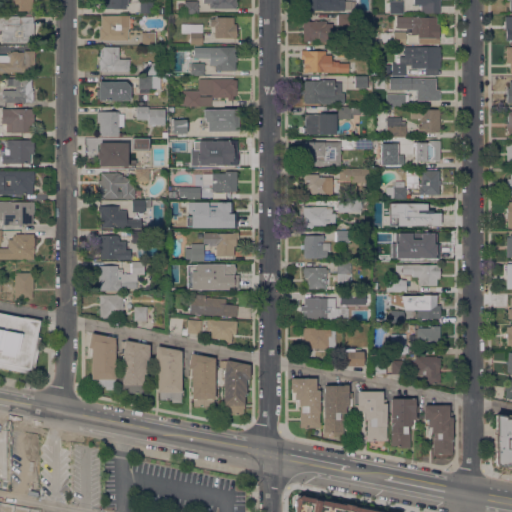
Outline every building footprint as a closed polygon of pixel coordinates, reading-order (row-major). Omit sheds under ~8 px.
[(11,0),(33,0),(33,10),(11,10),(11,0)] [(99,0),(129,0),(129,2),(127,2),(127,4),(125,4),(125,8),(112,8),(112,7),(99,7),(99,0)] [(214,7),(209,7),(209,2),(203,2),(203,0),(235,0),(235,1),(236,1),(236,6),(235,6),(235,8),(214,7)] [(302,9),(302,0),(343,0),(343,10),(321,10),(321,9),(302,9)] [(439,0),(439,12),(420,12),(420,4),(415,4),(415,0),(439,0)] [(153,12),(139,12),(139,1),(153,1),(153,12)] [(198,1),(198,13),(184,13),(184,7),(178,7),(178,3),(184,3),(184,1),(198,1)] [(389,13),(389,1),(404,1),(403,13),(389,13)] [(349,14),(349,25),(338,25),(338,14),(349,14)] [(0,15),(33,16),(33,22),(34,22),(34,36),(32,36),(32,41),(1,41),(1,29),(0,29),(0,15)] [(129,15),(129,29),(127,29),(127,40),(99,40),(99,28),(101,28),(101,15),(129,15)] [(511,15),(503,16),(503,40),(511,40),(511,15)] [(396,28),(396,16),(419,16),(419,17),(436,17),(436,24),(439,24),(439,38),(436,38),(436,37),(418,37),(418,35),(417,35),(417,33),(411,33),(411,28),(396,28)] [(233,17),(233,24),(236,24),(236,38),(232,38),(232,37),(214,37),(214,25),(209,25),(209,18),(214,18),(214,17),(233,17)] [(326,20),(326,23),(332,23),(332,41),(318,41),(318,38),(313,38),(313,40),(310,41),(310,42),(307,42),(307,41),(303,41),(303,21),(326,20)] [(202,23),(202,44),(189,44),(189,38),(186,38),(186,33),(181,33),(181,23),(202,23)] [(155,31),(155,44),(142,44),(142,32),(155,31)] [(393,44),(393,32),(406,32),(406,44),(393,44)] [(437,74),(424,74),(424,67),(410,67),(410,58),(403,58),(403,46),(439,45),(439,67),(437,67),(437,74)] [(119,58),(129,58),(129,71),(99,71),(99,59),(100,59),(100,56),(102,56),(102,55),(99,55),(99,47),(102,47),(102,46),(119,46),(119,58)] [(235,46),(235,56),(236,56),(236,61),(235,61),(235,70),(215,70),(215,65),(209,65),(209,57),(193,57),(193,47),(235,46)] [(337,56),(337,46),(356,46),(356,56),(337,56)] [(333,54),(333,65),(332,65),(332,72),(324,72),(324,71),(307,71),(307,72),(303,72),(303,59),(301,59),(301,49),(307,49),(307,50),(326,50),(326,54),(333,54)] [(10,71),(10,72),(0,72),(0,55),(7,55),(7,53),(9,53),(9,52),(13,52),(13,50),(17,50),(17,52),(23,52),(23,50),(35,50),(35,64),(33,64),(33,65),(34,65),(34,69),(33,69),(33,71),(10,71)] [(148,63),(148,61),(150,61),(150,62),(156,62),(157,68),(161,68),(161,72),(157,72),(157,74),(144,74),(143,63),(148,63)] [(203,75),(190,75),(190,62),(203,62),(203,75)] [(405,76),(390,76),(390,63),(404,63),(405,76)] [(139,92),(139,87),(138,87),(138,84),(138,76),(160,76),(160,88),(149,87),(149,92),(139,92)] [(367,76),(367,87),(360,87),(360,88),(358,88),(358,87),(355,87),(355,76),(367,76)] [(33,102),(5,102),(5,99),(2,99),(2,90),(15,90),(15,86),(7,86),(7,78),(15,78),(15,77),(31,77),(31,87),(32,87),(32,89),(31,89),(33,89),(33,102)] [(410,89),(388,89),(388,77),(410,77),(410,78),(435,78),(435,88),(436,88),(436,89),(439,89),(439,93),(440,93),(440,98),(439,98),(439,100),(417,100),(417,89),(410,89)] [(182,90),(197,90),(197,78),(205,78),(232,78),(232,79),(236,79),(236,88),(235,88),(235,95),(232,95),(232,100),(227,100),(227,97),(202,97),(202,105),(199,105),(186,105),(182,105),(182,90)] [(321,104),(321,102),(304,103),(304,100),(303,100),(303,93),(301,93),(301,89),(303,89),(303,82),(304,82),(304,80),(321,80),(321,79),(334,79),(334,82),(341,82),(341,92),(344,92),(344,104),(321,104)] [(130,100),(98,100),(98,97),(96,97),(96,89),(98,89),(98,81),(124,81),(130,86),(130,100)] [(386,94),(405,93),(405,106),(394,106),(386,107),(386,94)] [(394,106),(394,121),(405,121),(405,137),(387,137),(386,107),(394,106)] [(136,119),(136,107),(165,107),(165,124),(148,124),(148,119),(136,119)] [(338,118),(338,107),(351,107),(351,108),(355,108),(362,108),(362,112),(355,112),(355,118),(338,118)] [(34,108),(34,132),(6,132),(6,123),(1,123),(1,108),(34,108)] [(237,130),(206,131),(206,121),(203,121),(203,117),(202,117),(202,108),(237,108),(237,130)] [(422,109),(425,109),(425,108),(427,108),(427,109),(431,109),(431,108),(433,108),(433,109),(439,109),(439,111),(440,111),(440,130),(438,130),(438,131),(421,131),(421,132),(420,132),(420,133),(417,133),(417,129),(418,129),(418,125),(419,125),(419,123),(420,123),(420,118),(411,118),(410,108),(422,108),(422,109)] [(124,125),(118,126),(118,135),(100,135),(100,131),(99,131),(99,122),(97,122),(97,111),(118,111),(118,113),(124,113),(124,125)] [(313,132),(313,135),(304,135),(304,132),(302,132),(303,124),(304,124),(304,112),(311,112),(311,113),(326,113),(326,115),(331,115),(331,117),(332,117),(332,132),(313,132)] [(185,118),(185,133),(171,133),(171,118),(185,118)] [(131,149),(131,138),(145,138),(145,149),(131,149)] [(355,148),(355,138),(371,138),(371,148),(355,148)] [(33,153),(30,154),(30,163),(1,163),(1,155),(0,155),(0,140),(6,140),(6,139),(33,139),(33,153)] [(236,161),(235,161),(235,163),(218,163),(216,163),(216,162),(211,162),(211,156),(215,156),(215,152),(217,152),(217,140),(235,140),(235,142),(236,142),(236,161)] [(415,146),(412,146),(412,142),(428,142),(428,140),(440,140),(440,160),(415,160),(415,146)] [(340,165),(324,165),(306,165),(301,165),(301,155),(300,155),(300,152),(301,152),(301,151),(304,151),(304,141),(340,141),(340,165)] [(98,142),(126,142),(126,165),(97,164),(98,157),(96,157),(96,150),(98,150),(98,149),(98,142)] [(403,155),(403,168),(383,168),(383,155),(382,155),(382,143),(393,143),(393,155),(403,155)] [(201,168),(189,168),(189,147),(202,147),(201,168)] [(154,180),(135,180),(135,168),(154,169),(154,180)] [(367,182),(367,185),(364,185),(364,182),(351,182),(351,180),(339,180),(339,168),(369,168),(369,182),(367,182)] [(0,194),(0,170),(33,170),(33,172),(34,172),(34,180),(33,180),(33,182),(33,194),(0,194)] [(419,194),(419,187),(420,187),(420,170),(439,170),(439,179),(440,179),(440,185),(439,185),(439,194),(419,194)] [(100,198),(100,171),(119,172),(119,173),(122,173),(122,176),(125,176),(125,177),(134,177),(134,198),(100,198)] [(236,191),(212,191),(212,184),(202,184),(202,173),(211,173),(224,173),(224,171),(236,171),(236,191)] [(328,176),(328,196),(306,196),(306,194),(303,194),(303,185),(302,185),(302,180),(303,180),(303,175),(304,174),(318,174),(318,176),(328,176)] [(392,186),(394,186),(394,181),(404,181),(404,186),(406,186),(405,198),(392,198),(392,186)] [(187,199),(187,196),(179,196),(179,186),(199,186),(199,198),(187,199)] [(360,199),(360,202),(362,202),(363,207),(361,207),(361,211),(338,211),(337,199),(347,199),(347,195),(351,195),(351,199),(360,199)] [(132,211),(132,200),(145,199),(145,211),(132,211)] [(0,201),(33,201),(33,204),(34,204),(34,211),(34,213),(32,213),(32,224),(2,224),(2,220),(0,220),(0,201)] [(233,209),(235,209),(235,218),(237,218),(237,221),(235,221),(235,224),(234,224),(231,224),(231,223),(226,223),(226,224),(222,224),(222,223),(219,223),(219,224),(217,224),(217,223),(214,223),(214,209),(212,209),(212,206),(214,206),(214,202),(233,202),(233,209)] [(415,202),(436,202),(436,203),(439,203),(439,216),(437,216),(437,220),(436,220),(436,223),(431,223),(431,220),(415,220),(415,202)] [(126,228),(116,228),(116,227),(103,227),(103,228),(100,228),(100,211),(98,211),(98,205),(118,205),(118,210),(126,210),(126,218),(141,218),(141,228),(126,228)] [(335,213),(336,213),(336,215),(336,224),(303,224),(303,207),(312,207),(312,206),(326,206),(326,208),(332,208),(332,213),(335,213)] [(174,230),(174,222),(187,222),(187,212),(190,212),(190,213),(202,213),(202,230),(174,230)] [(384,230),(384,215),(388,215),(388,217),(398,217),(398,215),(402,215),(402,230),(384,230)] [(112,235),(117,235),(117,236),(118,236),(118,240),(125,240),(125,249),(130,249),(130,259),(116,259),(116,258),(100,259),(100,251),(99,251),(99,235),(101,235),(101,229),(112,229),(112,235)] [(142,230),(142,242),(132,242),(131,230),(142,230)] [(348,230),(348,242),(336,242),(336,230),(348,230)] [(217,232),(217,233),(232,233),(232,232),(238,232),(238,238),(236,238),(236,245),(233,245),(233,256),(215,256),(215,245),(208,245),(208,243),(203,243),(203,261),(185,261),(184,248),(190,248),(190,243),(203,243),(203,232),(217,232)] [(399,234),(407,234),(407,232),(418,232),(418,234),(429,234),(429,232),(439,232),(439,234),(442,234),(442,243),(439,243),(439,253),(437,253),(437,255),(433,255),(433,253),(417,253),(417,251),(412,251),(412,249),(407,249),(407,247),(399,247),(399,234)] [(0,247),(7,247),(7,239),(12,239),(12,235),(14,235),(14,233),(33,233),(33,237),(34,237),(34,258),(0,258),(0,247)] [(322,257),(322,258),(303,258),(303,237),(304,237),(304,235),(323,235),(323,241),(322,241),(321,249),(326,249),(326,257),(322,257)] [(392,260),(392,258),(373,258),(373,246),(392,246),(392,248),(405,248),(405,260),(392,260)] [(120,288),(120,290),(98,290),(98,265),(117,265),(117,268),(123,268),(123,273),(130,273),(130,262),(131,262),(131,261),(144,261),(144,274),(137,274),(137,281),(136,281),(136,288),(120,288)] [(337,282),(337,261),(351,261),(351,272),(352,272),(352,282),(337,282)] [(213,286),(213,264),(232,264),(232,275),(235,275),(235,279),(236,279),(236,284),(235,284),(235,286),(213,286)] [(395,264),(402,264),(419,264),(436,264),(439,264),(439,278),(437,278),(437,285),(418,285),(418,281),(417,281),(417,278),(418,278),(418,276),(412,276),(412,274),(411,274),(411,275),(403,275),(403,274),(401,274),(401,273),(396,273),(395,264)] [(326,288),(308,288),(308,277),(304,277),(304,273),(303,273),(303,268),(305,268),(305,267),(326,266),(326,288)] [(14,272),(33,272),(33,290),(32,290),(32,298),(14,298),(14,272)] [(188,274),(201,274),(201,291),(188,291),(188,274)] [(387,291),(387,279),(402,278),(402,279),(406,279),(406,291),(387,291)] [(356,304),(356,305),(352,305),(352,304),(340,304),(340,292),(365,292),(365,304),(356,304)] [(205,294),(205,297),(225,298),(224,304),(237,305),(236,316),(213,314),(213,315),(204,314),(204,315),(200,315),(200,314),(188,313),(190,293),(205,294)] [(419,294),(436,293),(437,304),(440,304),(440,318),(417,318),(416,311),(419,311),(419,294)] [(123,294),(123,305),(123,309),(123,313),(119,313),(119,317),(102,317),(102,316),(99,316),(99,294),(123,294)] [(303,319),(303,310),(302,310),(302,306),(303,306),(303,298),(315,298),(315,301),(335,301),(335,305),(336,305),(336,308),(341,308),(341,317),(337,317),(337,319),(303,319)] [(133,306),(146,306),(146,307),(156,307),(156,322),(146,322),(146,320),(133,320),(133,306)] [(404,310),(404,322),(391,322),(391,310),(404,310)] [(0,367),(0,312),(22,317),(23,316),(40,319),(37,336),(40,337),(33,374),(0,367)] [(201,333),(187,332),(187,335),(181,334),(182,328),(186,328),(187,319),(202,320),(201,333)] [(236,321),(235,340),(210,338),(210,331),(206,330),(207,319),(236,321)] [(440,346),(417,346),(417,342),(410,342),(410,333),(417,333),(417,327),(430,327),(430,325),(440,325),(440,346)] [(335,347),(328,347),(328,348),(314,348),(314,347),(303,347),(303,327),(315,327),(315,329),(328,329),(328,330),(335,330),(335,347)] [(115,343),(117,343),(117,353),(114,353),(115,389),(105,389),(105,386),(93,386),(93,379),(91,379),(91,348),(88,347),(90,332),(115,337),(115,343)] [(405,334),(405,346),(407,346),(407,353),(391,353),(390,334),(405,334)] [(149,357),(148,357),(148,359),(146,359),(146,374),(143,374),(143,393),(118,393),(118,377),(122,376),(122,353),(123,347),(120,347),(120,340),(125,340),(149,344),(149,357)] [(181,357),(183,357),(183,366),(181,366),(181,402),(171,402),(171,398),(159,398),(159,392),(157,392),(157,361),(153,361),(156,346),(181,350),(181,357)] [(342,366),(341,351),(343,351),(343,347),(355,347),(355,351),(363,351),(363,365),(342,366)] [(374,349),(385,349),(385,372),(374,372),(374,349)] [(214,364),(216,364),(216,373),(214,373),(214,408),(205,408),(205,406),(193,406),(193,398),(191,398),(191,368),(187,368),(190,353),(214,358),(214,364)] [(440,383),(424,383),(424,375),(414,375),(414,355),(436,355),(436,357),(440,357),(440,383)] [(249,364),(249,377),(248,377),(248,379),(245,379),(246,394),(243,395),(244,413),(223,414),(223,375),(224,367),(219,367),(219,360),(226,359),(249,364)] [(391,359),(404,359),(404,373),(391,373),(391,359)] [(315,377),(315,384),(319,384),(319,422),(320,422),(320,427),(307,427),(307,425),(300,425),(300,405),(298,405),(298,402),(295,402),(295,399),(291,399),(291,391),(290,391),(290,377),(315,377)] [(506,390),(503,389),(504,385),(507,386),(508,378),(511,378),(511,398),(504,397),(506,390)] [(323,385),(344,385),(344,384),(347,384),(347,391),(351,391),(351,396),(347,396),(347,398),(351,398),(351,405),(344,405),(344,412),(343,412),(343,433),(332,433),(332,431),(323,431),(323,385)] [(357,390),(382,391),(382,398),(386,398),(386,440),(365,440),(365,434),(366,434),(366,418),(364,418),(364,411),(358,411),(358,405),(357,405),(357,390)] [(390,398),(415,398),(415,419),(411,419),(411,425),(408,425),(409,433),(410,433),(410,447),(399,447),(399,445),(390,445),(390,398)] [(448,404),(448,416),(452,416),(452,453),(438,453),(438,454),(432,454),(432,440),(433,440),(433,433),(431,433),(431,427),(427,427),(427,419),(423,419),(423,404),(448,404)] [(511,469),(504,468),(497,466),(495,465),(494,462),(494,414),(503,416),(503,418),(511,419),(511,469)] [(292,511),(294,502),(293,502),(293,501),(292,499),(300,494),(301,495),(343,504),(343,503),(352,505),(352,506),(382,511),(292,511)]
